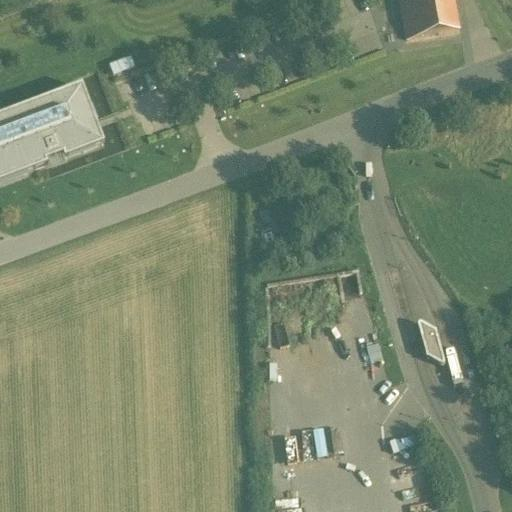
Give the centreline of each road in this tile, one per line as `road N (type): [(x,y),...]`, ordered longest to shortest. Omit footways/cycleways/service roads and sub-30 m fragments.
road 1 (unclassified): [(511,61),(0,250)]
road 2 (unknown): [(393,511),(370,473),(371,425),(400,400),(430,410)]
